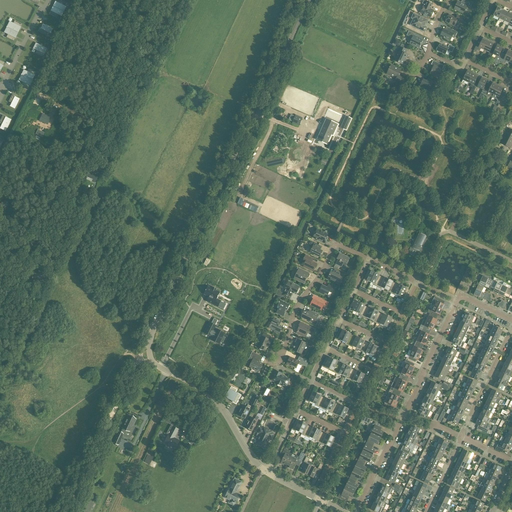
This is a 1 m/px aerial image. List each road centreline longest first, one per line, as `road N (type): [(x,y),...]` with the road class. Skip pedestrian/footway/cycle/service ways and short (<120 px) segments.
road 1 (tertiary): [(150,335),(311,0)]
road 2 (residential): [(455,303),(355,511)]
road 3 (track): [(94,115),(0,305)]
road 4 (tertiary): [(266,471),(212,397),(152,360)]
road 5 (residential): [(282,353),(293,314),(332,247),(368,258)]
road 6 (unknown): [(176,375),(116,503)]
road 7 (track): [(151,0),(94,115)]
road 8 (track): [(136,363),(85,472)]
